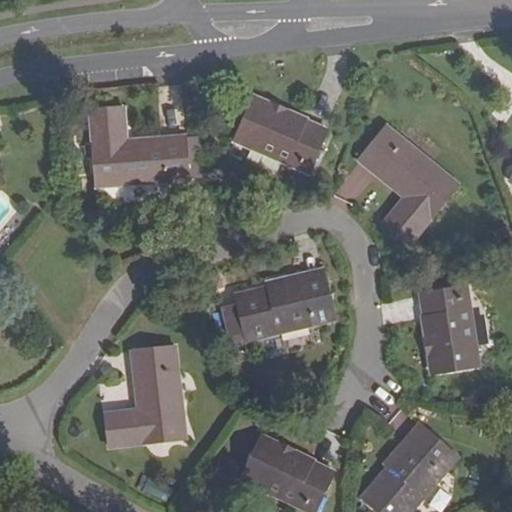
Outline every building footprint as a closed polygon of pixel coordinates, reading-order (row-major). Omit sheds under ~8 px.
[(234,142),(308,172),(327,129),(254,98),(234,142)] [(112,131),(124,129),(122,109),(89,111),(95,188),(188,181),(183,137),(126,141),(113,143),(112,131)] [(386,128),(358,161),(403,197),(382,224),(409,246),(458,185),(386,128)] [(126,141),(124,129),(112,131),(113,143),(126,141)] [(323,275),(266,287),(268,296),(325,283),(323,275)] [(268,296),(266,287),(234,295),(236,304),(222,307),(228,335),(243,332),(244,339),(334,320),(325,283),(268,296)] [(467,287),(418,295),(430,374),(479,367),(467,287)] [(174,348),(131,352),(137,411),(104,414),(108,448),(185,439),(174,348)] [(390,478),(428,434),(422,429),(383,473),(390,478)] [(390,478),(383,473),(361,497),(378,511),(408,511),(456,458),(428,434),(390,478)] [(241,481),(307,511),(314,511),(333,471),(262,437),(241,481)]
